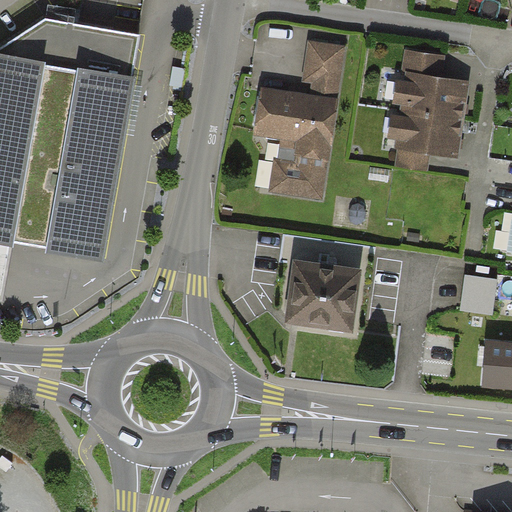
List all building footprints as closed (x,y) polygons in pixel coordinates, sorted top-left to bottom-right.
[(139,34),(47,17),(0,48),(0,285),(7,241),(101,256),(139,34)] [(352,46),(315,41),(308,91),(268,86),(260,144),(300,150),(298,162),(269,158),(265,190),(330,199),(352,46)] [(410,52),(403,100),(468,110),(475,62),(410,52)] [(403,100),(396,148),(461,158),(468,110),(403,100)] [(366,263),(293,253),(284,314),(357,324),(366,263)] [(498,277),(464,272),(460,310),(493,314),(498,277)]
